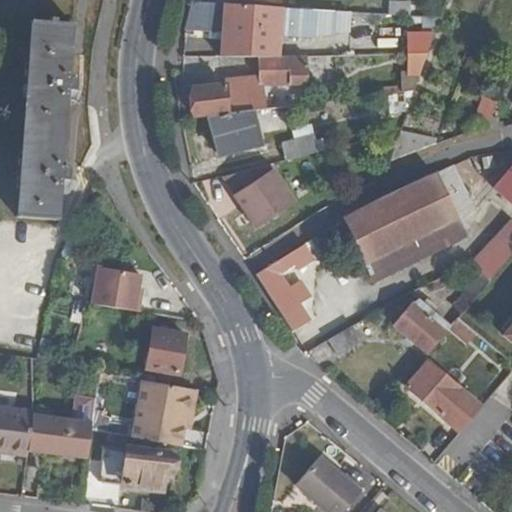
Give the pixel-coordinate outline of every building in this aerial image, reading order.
[(390,1),(390,14),(409,16),(410,2),(390,1)] [(194,2),(187,28),(224,31),(224,60),(264,60),(285,61),(284,36),(312,37),(313,10),(194,2)] [(72,25),(33,22),(18,216),(57,219),(59,179),(70,180),(72,171),(61,170),(67,91),(76,91),(77,83),(68,82),(72,25)] [(427,53),(435,31),(410,31),(409,52),(427,53)] [(401,92),(413,90),(427,53),(409,52),(408,68),(401,68),(401,92)] [(196,86),(196,119),(215,116),(250,112),(293,106),(293,86),(308,85),(307,61),(285,61),(264,60),(263,82),(229,83),(229,85),(196,86)] [(478,108),(492,114),(500,91),(487,86),(478,108)] [(250,112),(215,116),(221,153),(256,146),(250,112)] [(287,158),(315,151),(310,135),(282,142),(287,158)] [(267,163),(223,174),(255,226),(292,201),(267,163)] [(464,236),(457,218),(477,211),(455,165),(380,200),(328,228),(336,244),(352,236),(374,281),(411,263),(464,236)] [(511,168),(497,186),(511,198),(511,168)] [(308,321),(299,305),(310,298),(300,280),(288,287),(280,273),(292,265),(297,270),(313,259),(303,244),(254,274),(290,331),(308,321)] [(478,292),(491,277),(474,263),(456,272),(478,292)] [(144,276),(101,268),(94,304),(142,313),(145,297),(140,296),(144,276)] [(433,346),(451,324),(437,313),(440,308),(429,298),(425,302),(419,298),(412,303),(395,322),(428,352),(433,346)] [(505,356),(458,316),(451,324),(433,346),(456,367),(477,342),(500,363),(505,356)] [(355,326),(330,340),(338,354),(364,341),(355,326)] [(185,336),(153,330),(148,369),(179,374),(185,336)] [(460,430),(481,405),(428,359),(407,385),(460,430)] [(197,391),(147,381),(135,439),(183,449),(188,428),(197,391)] [(193,429),(201,393),(197,391),(188,428),(193,429)] [(0,453),(27,457),(28,453),(32,416),(32,414),(0,410),(0,453)] [(28,453),(89,460),(92,446),(95,427),(32,416),(28,453)] [(175,457),(130,451),(125,485),(162,491),(164,476),(172,476),(175,457)] [(325,511),(345,511),(361,494),(321,458),(297,485),(325,511)]
